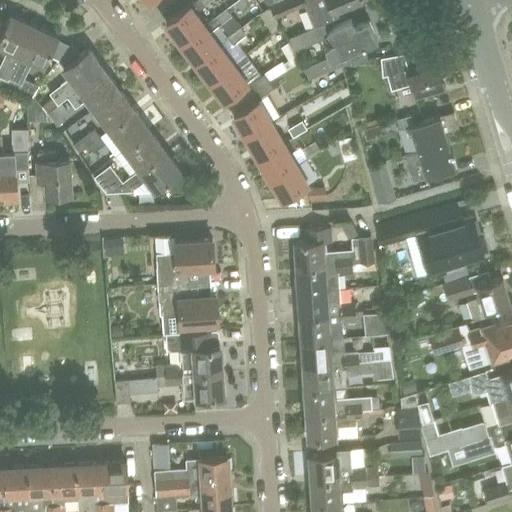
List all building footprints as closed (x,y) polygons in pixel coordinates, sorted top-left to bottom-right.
[(181,42),(204,25),(194,11),(207,0),(195,0),(189,5),(166,22),(181,42)] [(278,0),(271,3),(268,5),(271,11),(275,18),(306,6),(314,27),(340,16),(337,10),(360,0),(278,0)] [(195,61),(218,44),(208,31),(229,14),(224,8),(204,25),(181,42),(195,61)] [(10,81),(35,26),(12,15),(0,39),(0,44),(9,49),(0,67),(0,76),(8,80),(10,81)] [(342,64),(359,61),(355,50),(378,40),(369,20),(356,26),(351,20),(334,26),(327,33),(335,41),(331,43),(325,48),(328,56),(303,67),(309,78),(342,64)] [(46,66),(59,37),(35,26),(10,81),(8,80),(4,88),(16,93),(32,60),(46,66)] [(324,26),(290,40),(295,52),(324,40),(327,33),(324,26)] [(233,44),(245,35),(239,27),(227,36),(233,44)] [(210,80),(232,63),(218,44),(195,61),(210,80)] [(289,44),(282,48),(289,62),(284,65),(288,72),(301,64),(289,44)] [(40,105),(47,113),(54,107),(53,105),(57,102),(57,103),(66,96),(67,97),(104,69),(89,48),(64,67),(70,75),(49,92),(53,96),(40,105)] [(416,97),(446,88),(437,59),(408,67),(404,53),(381,57),(382,75),(388,73),(392,88),(412,82),(416,97)] [(224,100),(247,83),(232,63),(210,80),(224,100)] [(67,97),(74,107),(87,98),(95,108),(120,89),(104,69),(67,97)] [(256,90),(269,81),(264,74),(251,82),(256,90)] [(0,76),(0,87),(4,88),(8,80),(0,76)] [(269,81),(256,90),(261,97),(274,88),(269,81)] [(110,128),(135,110),(120,89),(95,108),(110,128)] [(47,113),(40,105),(33,97),(27,97),(27,121),(53,120),(47,113)] [(234,114),(246,135),(270,121),(258,100),(234,114)] [(56,124),(63,119),(54,107),(47,113),(53,120),(56,124)] [(110,128),(125,148),(150,130),(135,110),(110,128)] [(448,140),(445,131),(458,127),(454,112),(441,116),(440,115),(406,125),(407,128),(409,134),(413,133),(418,149),(418,150),(448,140)] [(370,129),(374,139),(407,128),(406,125),(404,118),(370,129)] [(303,119),(290,126),(294,135),(308,127),(303,119)] [(270,121),(246,135),(258,156),(282,142),(277,133),(270,121)] [(87,144),(88,145),(99,136),(94,128),(73,143),(78,150),(87,144)] [(28,153),(28,129),(12,129),(12,152),(12,153),(28,153)] [(140,169),(165,150),(150,130),(125,148),(140,168),(140,169)] [(16,167),(29,166),(28,153),(12,153),(12,152),(2,152),(1,135),(0,135),(0,198),(18,197),(16,167)] [(104,142),(99,136),(88,145),(92,151),(104,142)] [(357,157),(351,136),(339,140),(345,160),(357,157)] [(426,176),(456,166),(448,140),(418,150),(418,149),(405,153),(414,179),(425,175),(426,176)] [(319,149),(315,141),(302,148),(306,156),(319,149)] [(270,177),(294,163),(282,142),(258,156),(270,177)] [(47,195),(71,194),(69,158),(58,158),(58,149),(37,150),(39,180),(46,180),(47,195)] [(103,171),(94,177),(106,192),(130,191),(134,191),(134,188),(147,178),(156,189),(181,171),(165,150),(140,169),(140,168),(123,181),(119,177),(110,165),(103,171)] [(283,198),(307,184),(294,163),(270,177),(283,198)] [(385,164),(371,168),(375,183),(390,179),(385,164)] [(326,197),(325,187),(310,187),(310,198),(326,197)] [(484,256),(472,216),(444,224),(439,207),(376,226),(381,244),(417,233),(428,272),(484,256)] [(353,237),(353,249),(323,251),(323,241),(331,240),(330,227),(307,229),(307,241),(296,241),(297,257),(298,257),(299,267),(375,261),(373,236),(353,237)] [(107,237),(105,237),(106,253),(108,253),(118,252),(117,237),(107,237)] [(216,266),(214,238),(176,241),(177,253),(160,254),(161,266),(158,267),(159,284),(190,282),(189,268),(216,266)] [(340,288),(339,273),(376,271),(375,261),(299,267),(300,276),(298,276),(299,291),(340,288)] [(476,292),(471,276),(444,283),(449,299),(476,292)] [(478,285),(482,296),(468,300),(474,320),(489,316),(487,310),(511,302),(503,277),(478,285)] [(219,322),(218,294),(191,296),(190,282),(159,284),(160,302),(163,301),(164,314),(181,313),(182,325),(219,322)] [(341,302),(340,288),(299,291),(301,306),(302,315),(356,312),(355,301),(341,302)] [(375,298),(361,298),(361,310),(375,310),(375,298)] [(356,312),(302,315),(303,325),(302,325),(303,340),(342,337),(341,323),(357,322),(356,312)] [(386,313),(375,314),(377,335),(388,334),(386,313)] [(511,321),(498,325),(497,322),(470,331),(471,334),(463,337),(459,325),(431,334),(437,353),(472,341),(473,343),(475,348),(484,345),(489,361),(508,355),(507,352),(511,349),(511,321)] [(121,324),(112,324),(113,336),(122,335),(121,324)] [(222,362),(221,346),(213,347),(212,331),(166,334),(167,348),(170,351),(178,350),(179,364),(167,365),(168,375),(221,371),(221,362),(222,362)] [(342,337),(303,340),(304,355),(305,355),(305,364),(360,360),(359,351),(359,349),(343,350),(342,337)] [(375,350),(359,351),(360,360),(376,359),(391,358),(389,345),(375,346),(375,350)] [(306,373),(305,373),(306,389),(333,387),(333,388),(348,387),(347,374),(373,372),(374,379),(394,377),(391,358),(376,359),(360,360),(305,364),(306,373)] [(511,395),(511,370),(503,373),(503,374),(486,379),(486,381),(476,384),(473,375),(450,382),(454,395),(474,389),(474,390),(478,392),(489,389),(493,401),(511,395)] [(224,396),(223,380),(222,380),(221,371),(168,375),(167,375),(167,376),(168,385),(183,384),(184,399),(224,396)] [(158,390),(158,386),(168,385),(167,376),(129,379),(115,381),(117,402),(131,401),(130,393),(158,390)] [(411,379),(401,382),(405,394),(415,391),(411,379)] [(372,409),(371,396),(333,398),(333,388),(333,387),(306,389),(307,404),(308,404),(309,413),(363,410),(372,409)] [(420,406),(419,403),(416,393),(401,397),(402,407),(420,406)] [(511,395),(493,401),(493,402),(495,401),(499,413),(497,414),(500,424),(511,420),(511,395)] [(427,436),(423,423),(420,406),(402,407),(398,408),(400,438),(424,437),(427,436)] [(336,436),(335,426),(337,426),(337,424),(357,423),(357,421),(364,420),(363,410),(309,413),(309,423),(308,423),(310,438),(336,436)] [(434,419),(423,423),(427,436),(424,437),(430,454),(465,443),(490,435),(486,422),(482,421),(463,427),(461,427),(439,433),(434,419)] [(340,426),(341,439),(361,438),(360,424),(340,426)] [(494,450),(490,435),(465,443),(470,458),(494,450)] [(422,455),(421,441),(391,442),(392,457),(422,455)] [(380,475),(379,465),(353,467),(351,448),(336,450),(336,453),(311,454),(312,471),(313,471),(313,480),(380,475)] [(229,481),(228,472),(230,471),(229,455),(202,458),(203,470),(201,471),(189,472),(189,474),(174,475),(174,473),(156,474),(156,486),(196,483),(196,484),(229,481)] [(129,500),(127,460),(111,461),(111,463),(102,463),(103,489),(104,511),(114,511),(114,501),(129,500)] [(104,511),(103,489),(102,463),(92,464),(92,462),(77,463),(79,488),(79,502),(78,502),(79,506),(94,505),(94,511),(104,511)] [(79,488),(77,463),(62,464),(62,465),(53,466),(54,492),(54,511),(64,511),(64,507),(66,507),(66,503),(78,502),(79,502),(79,488)] [(54,511),(54,492),(53,466),(44,466),(44,464),(27,465),(28,491),(29,506),(29,511),(54,511)] [(28,491),(27,465),(12,466),(12,468),(3,469),(4,494),(4,511),(29,511),(29,506),(28,491)] [(430,472),(419,474),(423,496),(434,494),(430,472)] [(344,502),(343,491),(353,490),(353,486),(381,484),(380,475),(313,480),(314,489),(313,489),(314,504),(340,503),(344,502)] [(232,505),(231,490),(229,490),(229,481),(196,484),(196,483),(156,486),(157,497),(176,496),(176,494),(190,493),(190,495),(203,494),(203,496),(205,496),(206,507),(232,505)] [(511,497),(506,483),(483,489),(488,503),(511,497)] [(426,511),(437,511),(434,494),(423,496),(426,511)] [(340,511),(340,503),(314,504),(314,511),(340,511)]
